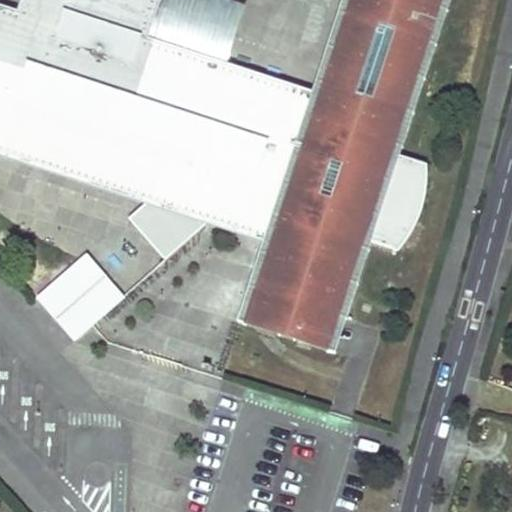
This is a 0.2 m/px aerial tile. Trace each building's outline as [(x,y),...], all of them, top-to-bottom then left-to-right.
[(351,0),(319,102),(306,143),(277,134),(286,107),(226,86),(229,74),(224,73),(156,51),(145,83),(133,79),(143,46),(159,0),(20,0),(15,19),(0,13),(0,70),(1,71),(0,76),(0,137),(3,138),(16,142),(32,145),(50,147),(70,148),(93,147),(113,143),(116,132),(128,136),(124,147),(164,193),(143,210),(133,220),(169,261),(203,230),(232,207),(249,212),(289,225),(267,293),(304,305),(296,328),(306,330),(318,333),(326,333),(333,315),(342,318),(366,242),(401,253),(408,245),(418,228),(422,215),(426,202),(429,189),(430,178),(429,168),(394,155),(442,0),(351,0)] [(156,51),(224,73),(244,11),(209,0),(159,0),(143,46),(156,51)] [(145,83),(156,51),(143,46),(133,79),(145,83)] [(0,163),(143,210),(164,193),(124,147),(128,136),(116,132),(113,143),(93,147),(70,148),(50,147),(32,145),(16,142),(3,138),(0,137),(0,76),(1,71),(0,70),(0,163)] [(277,134),(306,143),(319,102),(229,74),(226,86),(286,107),(277,134)] [(238,323),(331,354),(342,318),(333,315),(326,333),(318,333),(306,330),(296,328),(304,305),(267,293),(289,225),(249,212),(232,207),(203,230),(237,241),(261,250),(238,323)] [(75,344),(126,298),(86,254),(35,300),(75,344)]
